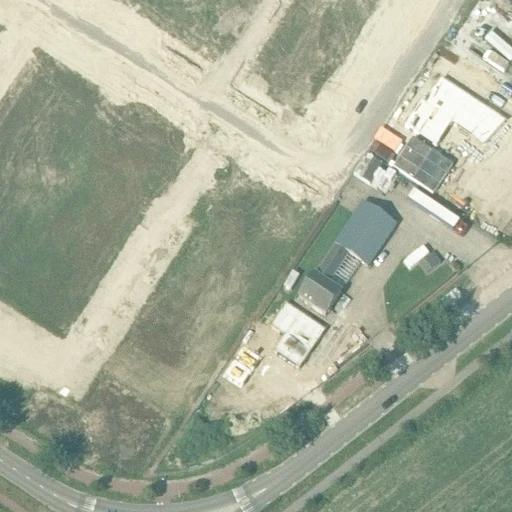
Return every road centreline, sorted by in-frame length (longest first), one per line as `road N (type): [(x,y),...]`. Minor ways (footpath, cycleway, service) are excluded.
road 1 (residential): [(0,337),(67,379),(232,125)]
road 2 (tertiary): [(265,487),(511,297)]
road 3 (residential): [(30,0),(232,125)]
road 4 (residential): [(425,0),(311,174)]
